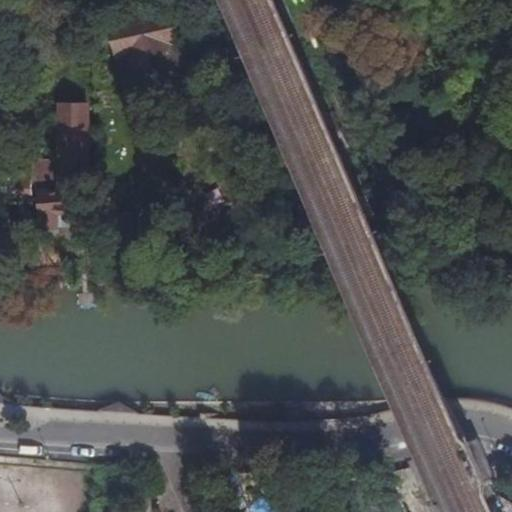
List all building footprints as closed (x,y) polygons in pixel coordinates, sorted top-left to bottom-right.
[(102,0),(97,0),(62,8),(65,23),(105,15),(102,0)] [(132,24),(115,27),(121,54),(132,52),(137,76),(176,68),(170,43),(181,41),(175,14),(158,18),(157,12),(131,18),(132,24)] [(181,41),(170,43),(176,68),(187,66),(181,41)] [(132,52),(121,54),(126,79),(137,76),(132,52)] [(14,146),(14,142),(24,142),(24,68),(8,68),(7,82),(1,82),(0,123),(7,123),(7,146),(14,146)] [(93,100),(60,101),(61,173),(94,172),(93,100)] [(35,188),(24,189),(24,197),(35,196),(35,188)] [(44,215),(40,215),(40,232),(60,232),(60,214),(76,213),(75,200),(90,199),(90,190),(43,192),(44,215)] [(381,511),(365,475),(338,488),(349,511),(381,511)]
